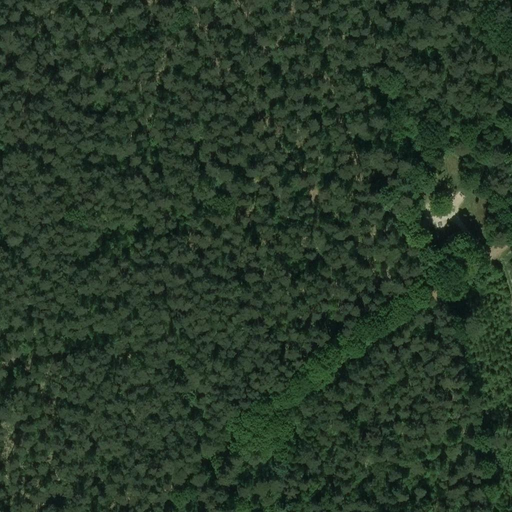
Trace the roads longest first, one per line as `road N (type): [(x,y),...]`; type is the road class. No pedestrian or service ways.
road 1 (track): [(166,511),(395,327),(485,266)]
road 2 (track): [(323,388),(341,511)]
